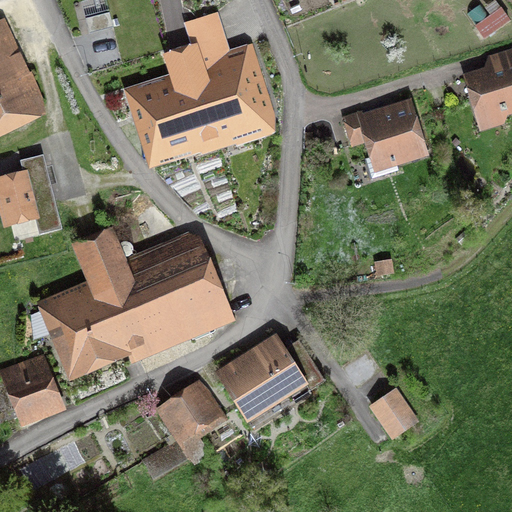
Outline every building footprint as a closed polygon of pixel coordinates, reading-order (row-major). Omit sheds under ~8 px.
[(490,0),(467,15),(484,41),(511,23),(495,0),(490,0)] [(113,29),(110,14),(86,19),(89,34),(113,29)] [(196,48),(227,150),(279,135),(252,44),(229,51),(218,14),(183,24),(191,49),(196,48)] [(0,138),(47,117),(3,20),(0,21),(0,138)] [(202,157),(227,150),(196,48),(191,49),(162,58),(168,77),(124,90),(148,172),(201,156),(202,157)] [(484,69),(463,76),(465,82),(456,84),(461,101),(469,98),(479,134),(505,126),(507,119),(511,117),(511,49),(488,56),(484,69)] [(400,176),(397,168),(429,159),(412,99),(362,114),(361,111),(342,117),(351,148),(364,144),(368,159),(365,160),(371,180),(376,178),(378,182),(400,176)] [(22,174),(0,178),(0,217),(3,230),(35,222),(39,238),(62,232),(45,156),(20,162),(22,174)] [(36,304),(69,387),(129,361),(132,367),(236,323),(201,239),(188,234),(125,259),(113,232),(72,248),(86,284),(36,304)] [(464,232),(455,240),(462,247),(470,239),(464,232)] [(373,263),(376,279),(395,276),(392,260),(373,263)] [(276,336),(214,375),(247,427),(308,390),(311,394),(326,384),(316,368),(301,377),(276,336)] [(66,413),(44,355),(0,371),(0,423),(16,418),(20,431),(66,413)] [(155,411),(176,443),(169,448),(167,445),(141,462),(154,482),(190,460),(195,467),(211,457),(200,440),(227,422),(201,381),(155,411)] [(396,390),(369,409),(392,443),(419,425),(396,390)]
